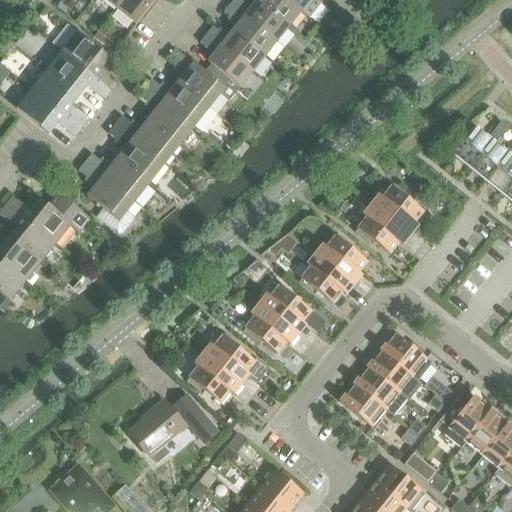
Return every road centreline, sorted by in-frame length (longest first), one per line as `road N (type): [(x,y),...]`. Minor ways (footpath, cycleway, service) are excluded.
road 1 (residential): [(511,381),(403,295),(377,299),(299,402),(302,425),(343,480),(325,511)]
road 2 (residential): [(0,186),(23,157),(68,153),(177,17),(212,0)]
